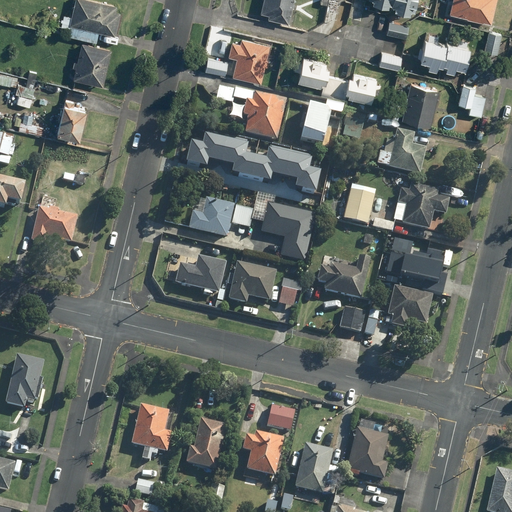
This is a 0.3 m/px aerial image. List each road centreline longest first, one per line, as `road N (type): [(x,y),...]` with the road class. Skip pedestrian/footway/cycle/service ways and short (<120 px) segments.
road 1 (residential): [(460,403),(106,319)]
road 2 (residential): [(106,319),(182,0)]
road 3 (residential): [(511,181),(460,403)]
road 4 (residential): [(61,511),(106,319)]
